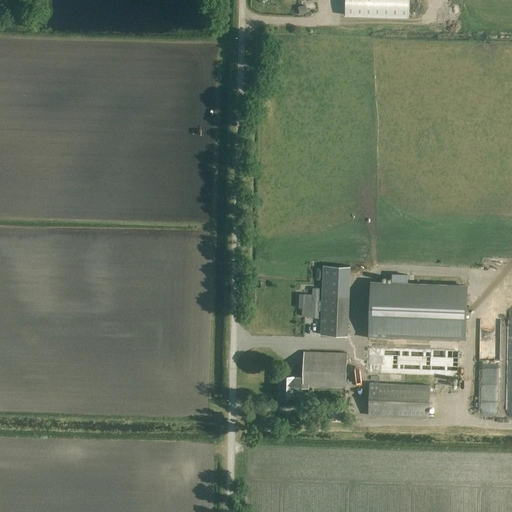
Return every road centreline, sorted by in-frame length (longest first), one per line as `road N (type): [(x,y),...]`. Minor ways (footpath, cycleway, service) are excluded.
road 1 (unclassified): [(228,511),(240,0)]
road 2 (track): [(231,409),(349,414),(359,424),(511,428)]
